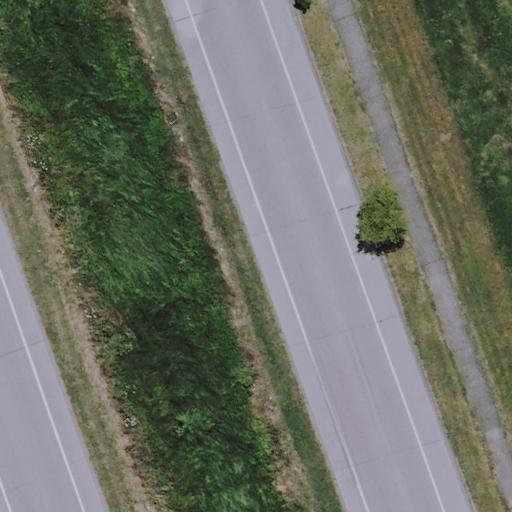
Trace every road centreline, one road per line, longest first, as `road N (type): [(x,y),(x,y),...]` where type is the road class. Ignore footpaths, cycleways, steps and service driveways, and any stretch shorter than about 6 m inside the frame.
road 1 (tertiary): [(225,0),(408,511)]
road 2 (tertiary): [(46,511),(0,384)]
